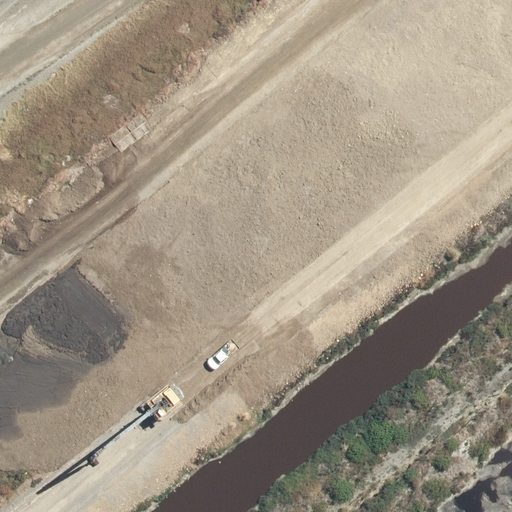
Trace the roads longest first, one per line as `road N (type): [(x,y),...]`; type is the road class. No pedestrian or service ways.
road 1 (track): [(41,511),(511,138)]
road 2 (track): [(0,293),(362,0)]
road 3 (track): [(511,366),(333,511)]
